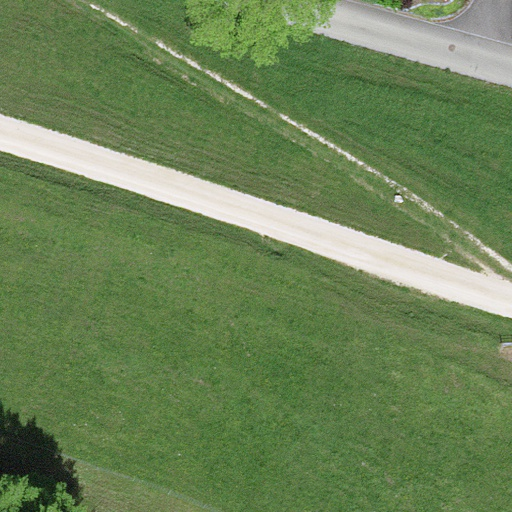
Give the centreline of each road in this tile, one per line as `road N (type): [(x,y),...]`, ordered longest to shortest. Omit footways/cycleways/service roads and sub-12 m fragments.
road 1 (residential): [(511,299),(175,179),(0,130)]
road 2 (track): [(511,267),(74,0)]
road 3 (residential): [(272,0),(511,67)]
